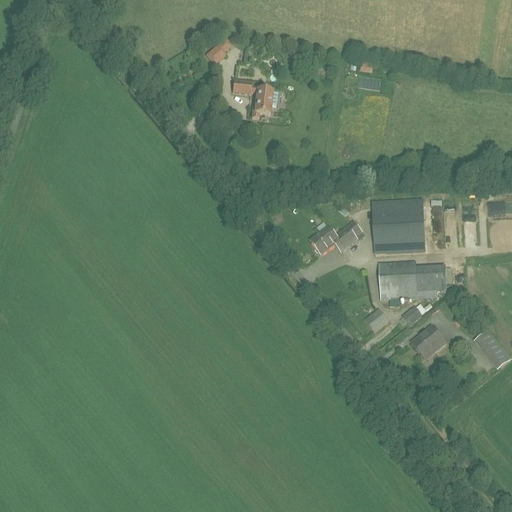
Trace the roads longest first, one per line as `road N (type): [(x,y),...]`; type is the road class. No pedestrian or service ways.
road 1 (unclassified): [(488,511),(81,0)]
road 2 (unclassified): [(0,171),(55,0)]
